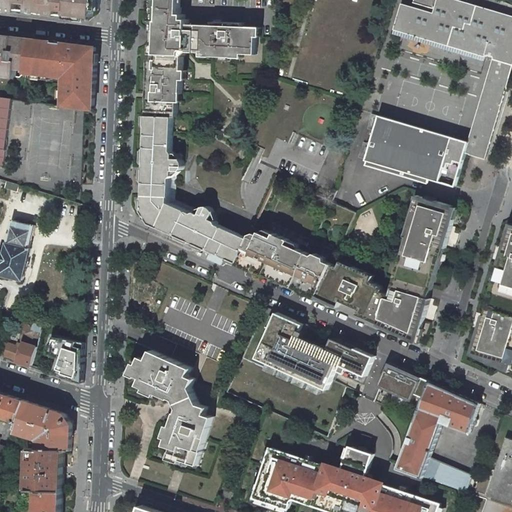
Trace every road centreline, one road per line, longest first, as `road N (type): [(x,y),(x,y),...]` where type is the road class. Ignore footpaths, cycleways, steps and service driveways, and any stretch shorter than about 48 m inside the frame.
road 1 (residential): [(440,368),(130,229),(109,229)]
road 2 (residential): [(440,368),(503,167)]
road 3 (residential): [(116,39),(109,229)]
road 4 (residential): [(109,229),(101,407)]
